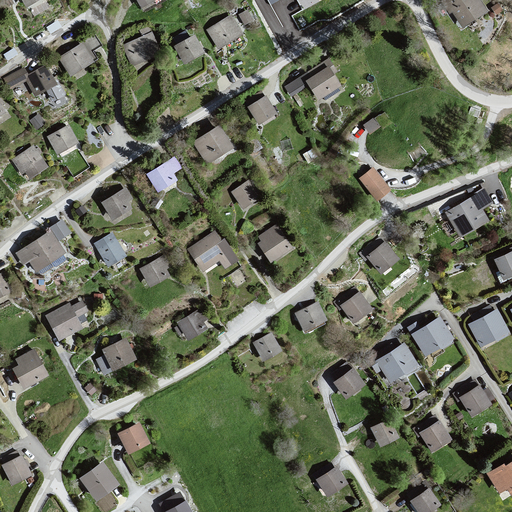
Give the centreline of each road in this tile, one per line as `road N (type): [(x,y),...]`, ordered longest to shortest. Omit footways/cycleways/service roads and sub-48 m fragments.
road 1 (residential): [(511,160),(380,216),(219,350),(96,414),(70,441),(32,511)]
road 2 (residential): [(382,0),(63,200),(0,252)]
road 3 (tertiary): [(414,0),(460,82),(491,100),(511,101)]
